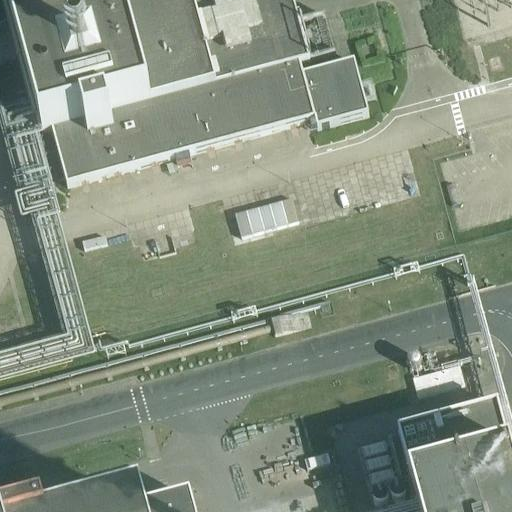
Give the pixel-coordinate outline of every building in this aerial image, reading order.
[(5,0),(36,111),(43,137),(45,136),(58,183),(65,181),(67,190),(175,161),(176,166),(190,162),(189,157),(315,123),(303,78),(300,67),(309,65),(291,0),(5,0)] [(303,78),(315,123),(317,132),(369,118),(354,64),(303,78)] [(339,160),(304,167),(312,207),(347,201),(339,160)] [(86,241),(109,234),(106,224),(83,230),(86,241)] [(417,400),(464,387),(459,369),(412,382),(417,400)] [(511,511),(511,461),(498,410),(396,438),(415,507),(416,511),(511,511)] [(364,458),(386,452),(384,443),(362,449),(364,458)] [(307,472),(335,464),(332,454),(305,462),(307,472)] [(368,472),(390,466),(388,457),(365,463),(368,472)] [(371,486),(394,480),(391,471),(369,476),(371,486)] [(193,511),(190,498),(140,511),(193,511)]
